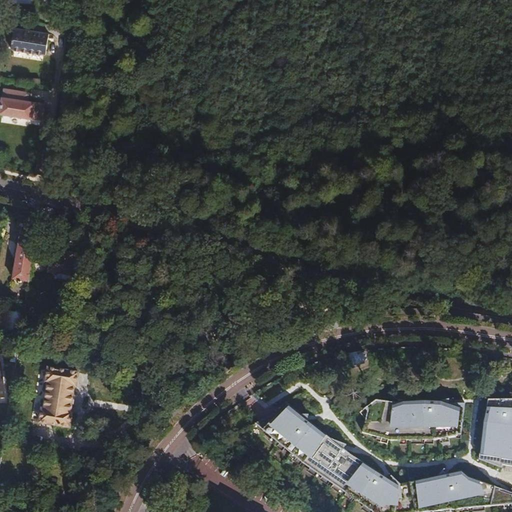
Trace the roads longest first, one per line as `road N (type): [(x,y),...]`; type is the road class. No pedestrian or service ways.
road 1 (tertiary): [(0,186),(511,309)]
road 2 (tertiary): [(130,511),(192,417),(277,358),(378,330),(511,340)]
road 3 (track): [(49,198),(85,0)]
